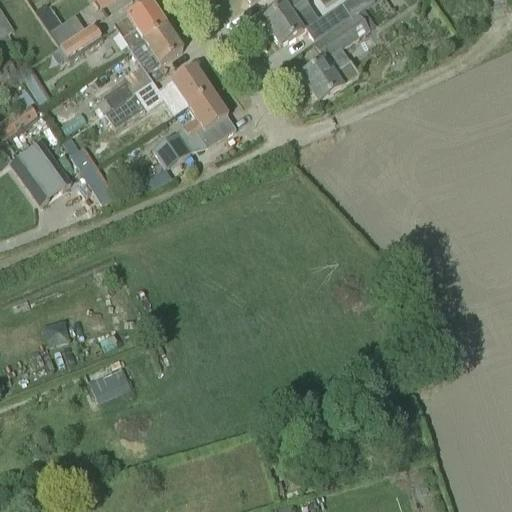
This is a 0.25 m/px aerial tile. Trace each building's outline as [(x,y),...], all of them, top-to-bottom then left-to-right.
[(92,0),(101,13),(120,0),(92,0)] [(244,0),(250,8),(262,0),(244,0)] [(361,0),(354,0),(317,24),(300,0),(298,0),(262,25),(279,51),(301,36),(305,34),(313,46),(366,8),(361,0)] [(119,41),(128,53),(141,45),(164,30),(148,6),(112,30),(119,41)] [(7,40),(12,36),(0,16),(0,52),(6,62),(17,55),(7,40)] [(323,66),(327,63),(340,54),(368,35),(357,19),(312,49),(323,66)] [(49,37),(59,53),(84,36),(73,21),(49,37)] [(80,117),(88,130),(93,126),(134,98),(135,99),(152,88),(146,80),(181,56),(164,30),(141,45),(128,53),(137,67),(141,73),(98,100),(101,105),(80,117)] [(59,53),(69,68),(102,46),(91,31),(84,36),(59,53)] [(327,63),(323,66),(299,81),(317,108),(357,81),(340,54),(327,63)] [(179,100),(187,112),(210,97),(193,72),(157,96),(166,109),(179,100)] [(11,93),(0,101),(6,109),(17,102),(11,93)] [(188,129),(197,142),(204,152),(213,146),(217,147),(235,135),(210,97),(187,112),(195,124),(188,128),(188,129)] [(144,113),(135,99),(134,98),(93,126),(96,131),(100,135),(111,129),(115,133),(144,113)] [(6,123),(0,126),(0,146),(1,147),(36,123),(27,111),(14,120),(10,120),(6,123)] [(197,142),(188,129),(188,128),(150,154),(164,174),(165,175),(189,159),(183,151),(197,142)] [(39,147),(8,169),(37,211),(69,189),(39,147)] [(164,174),(144,188),(147,191),(151,197),(171,184),(165,175),(164,174)] [(10,233),(19,229),(11,209),(1,213),(0,210),(0,246),(14,241),(10,233)] [(48,339),(51,350),(67,345),(64,335),(48,339)] [(129,394),(120,374),(88,387),(96,408),(129,394)] [(424,489),(416,492),(418,499),(426,497),(424,489)]
